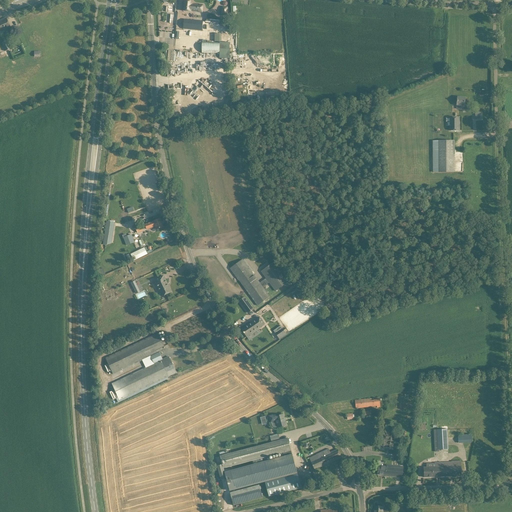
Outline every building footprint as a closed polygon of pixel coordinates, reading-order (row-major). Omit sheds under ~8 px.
[(183,11),(198,12),(199,5),(190,5),(190,1),(184,1),(183,11)] [(175,3),(168,2),(166,21),(168,21),(168,18),(171,19),(171,20),(175,21),(176,13),(174,12),(175,3)] [(0,20),(0,31),(4,30),(5,32),(11,29),(6,18),(0,20)] [(184,19),(183,29),(202,31),(203,21),(184,19)] [(1,43),(5,51),(10,49),(6,40),(1,43)] [(219,43),(219,58),(230,58),(230,43),(219,43)] [(457,106),(459,106),(464,106),(465,98),(458,98),(457,106)] [(458,118),(450,118),(450,131),(459,131),(458,118)] [(438,141),(438,173),(454,173),(454,140),(438,141)] [(160,219),(155,221),(145,224),(146,229),(155,226),(156,230),(163,227),(160,219)] [(104,237),(103,244),(106,244),(112,243),(112,238),(115,222),(107,220),(104,237)] [(126,234),(122,236),(126,246),(132,244),(129,236),(127,237),(126,234)] [(138,250),(131,254),(134,261),(141,257),(138,250)] [(243,260),(235,266),(231,269),(258,306),(262,303),(270,297),(263,287),(269,283),(275,291),(289,281),(275,262),(261,272),(266,279),(260,283),(243,260)] [(154,280),(162,297),(167,294),(171,292),(164,276),(159,278),(154,280)] [(239,301),(248,313),(254,309),(245,297),(239,301)] [(246,337),(247,336),(250,339),(253,337),(251,334),(265,324),(260,317),(241,329),(246,337)] [(276,334),(280,339),(287,335),(286,334),(289,333),(286,329),(284,330),(283,329),(276,334)] [(158,334),(106,359),(113,374),(150,357),(151,356),(154,364),(112,384),(115,391),(112,392),(112,391),(110,392),(113,400),(116,398),(117,401),(118,403),(168,379),(167,377),(176,373),(177,373),(169,357),(163,360),(159,352),(166,349),(158,334)] [(355,400),(356,408),(380,405),(379,398),(355,400)] [(275,428),(278,427),(278,428),(281,427),(286,425),(283,415),(279,416),(276,416),(276,414),(269,416),(271,422),(272,425),(272,426),(273,427),(274,427),(275,428)] [(394,442),(396,427),(386,425),(383,447),(389,448),(391,441),(394,442)] [(448,449),(447,429),(436,430),(437,450),(448,449)] [(301,488),(288,438),(280,441),(279,438),(278,434),(270,436),(272,443),(245,450),(221,456),(224,468),(248,462),(283,452),(284,456),(225,472),(230,491),(293,474),(293,475),(266,482),(269,496),(281,493),(289,491),(301,488)] [(471,434),(458,435),(458,443),(472,443),(471,434)] [(312,465),(314,470),(341,458),(338,449),(330,453),(329,449),(324,451),(316,455),(318,459),(311,462),(312,465)] [(208,460),(155,473),(160,493),(213,479),(210,466),(208,460)] [(424,467),(424,472),(424,477),(461,476),(460,462),(435,463),(435,467),(424,467)] [(386,467),(383,467),(378,466),(378,475),(386,475),(385,477),(402,478),(403,467),(386,466),(386,467)] [(230,493),(233,506),(263,498),(259,485),(230,493)] [(373,511),(382,511),(383,507),(385,507),(385,504),(377,503),(377,506),(374,506),(373,511)]
